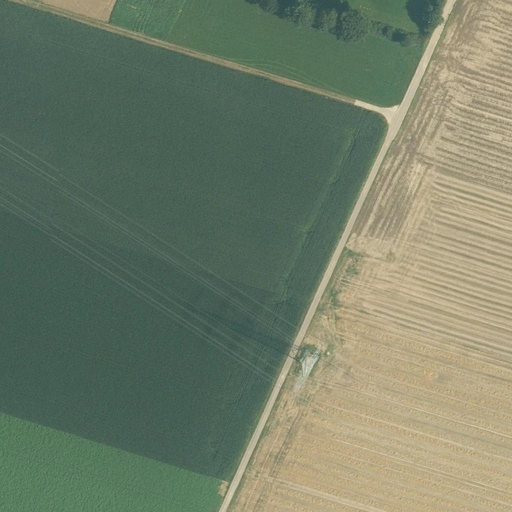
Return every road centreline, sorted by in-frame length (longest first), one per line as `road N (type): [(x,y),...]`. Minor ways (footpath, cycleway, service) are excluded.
road 1 (track): [(222,511),(452,0)]
road 2 (track): [(17,0),(399,116)]
